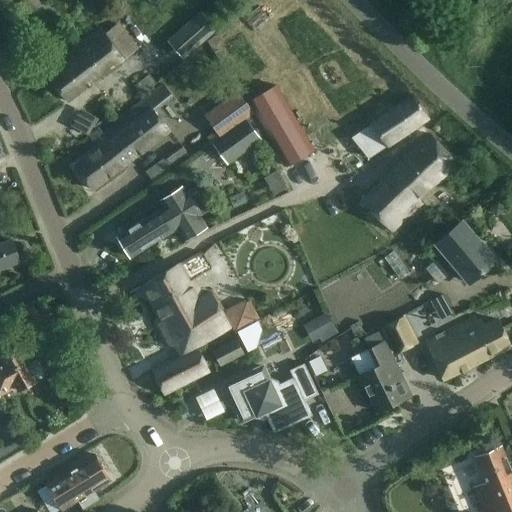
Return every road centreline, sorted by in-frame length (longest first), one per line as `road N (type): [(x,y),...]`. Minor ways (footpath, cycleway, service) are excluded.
road 1 (residential): [(128,402),(0,93)]
road 2 (residential): [(333,487),(511,365)]
road 3 (unclassified): [(511,149),(355,0)]
road 4 (residential): [(333,487),(273,452),(209,451),(175,464)]
road 5 (residential): [(0,481),(128,402)]
